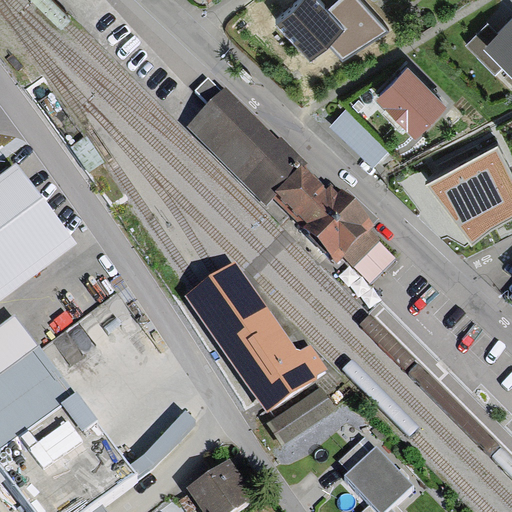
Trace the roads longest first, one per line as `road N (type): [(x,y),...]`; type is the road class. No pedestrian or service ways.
road 1 (residential): [(0,83),(294,511)]
road 2 (unclassified): [(462,285),(194,37)]
road 3 (unknown): [(226,411),(172,478),(132,511)]
